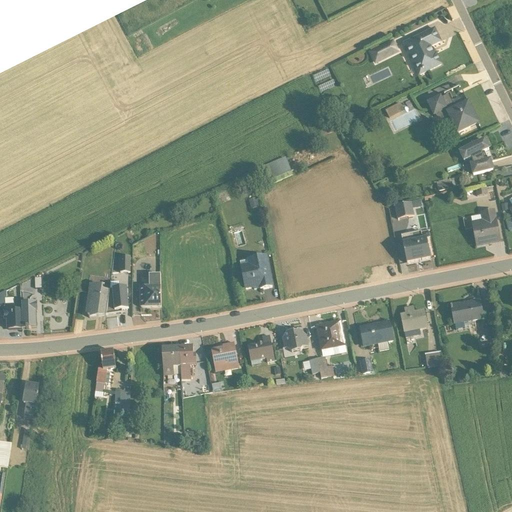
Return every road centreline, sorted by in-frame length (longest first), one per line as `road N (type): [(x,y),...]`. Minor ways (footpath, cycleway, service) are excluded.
road 1 (tertiary): [(511,265),(117,339),(0,350)]
road 2 (residential): [(511,114),(456,0)]
